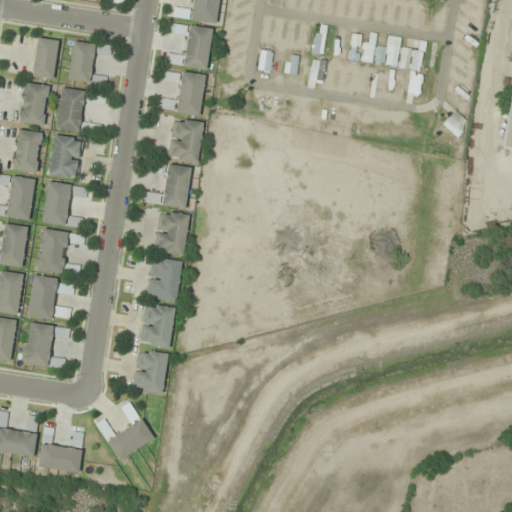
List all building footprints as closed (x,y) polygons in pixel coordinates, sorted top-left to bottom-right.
[(216,24),(219,0),(191,0),(191,10),(174,8),(173,19),(216,24)] [(205,70),(211,29),(172,23),(170,34),(187,36),(184,56),(167,53),(166,64),(205,70)] [(30,76),(52,80),(58,41),(36,38),(30,76)] [(94,44),(72,41),(67,80),(89,83),(94,44)] [(511,70),(502,147),(511,148),(511,70)] [(199,116),(204,76),(165,71),(164,81),(179,83),(176,101),(161,99),(159,110),(199,116)] [(19,123),(43,126),(48,85),(23,82),(19,123)] [(100,135),(101,125),(80,123),(84,90),(60,88),(55,130),(100,135)] [(105,94),(86,92),(85,102),(105,104),(105,94)] [(442,124),(456,137),(468,123),(455,111),(442,124)] [(168,160),(197,163),(202,122),(172,119),(168,160)] [(36,173),(41,132),(17,129),(12,169),(36,173)] [(81,139),(54,134),(47,175),(74,180),(81,139)] [(190,167),(167,164),(163,195),(145,193),(144,204),(185,209),(190,167)] [(0,216),(29,220),(33,179),(10,176),(10,179),(4,179),(4,177),(0,176),(0,183),(10,184),(7,207),(0,206),(0,216)] [(88,188),(47,181),(41,223),(81,228),(83,217),(66,215),(69,195),(86,198),(88,188)] [(184,256),(189,215),(158,211),(153,253),(184,256)] [(0,265),(21,268),(27,227),(3,224),(0,251),(0,265)] [(84,235),(41,229),(36,270),(78,275),(79,266),(63,264),(66,242),(83,244),(84,235)] [(181,260),(151,257),(146,299),(176,302),(181,260)] [(22,274),(0,271),(0,312),(17,315),(22,274)] [(53,307),(55,292),(72,295),(73,285),(56,283),(57,279),(32,275),(27,315),(69,320),(70,309),(53,307)] [(139,345),(168,349),(174,308),(145,304),(139,345)] [(0,360),(10,362),(16,320),(0,317),(0,360)] [(24,364),(64,369),(65,359),(49,357),(51,336),(68,338),(69,328),(29,323),(24,364)] [(162,394),(167,353),(137,349),(132,390),(162,394)] [(0,452),(33,456),(38,417),(28,416),(27,432),(6,429),(8,413),(0,411),(0,452)] [(153,438),(140,418),(106,441),(119,461),(153,438)] [(38,468),(78,472),(83,433),(74,432),(72,448),(51,446),(53,429),(43,428),(38,468)]
